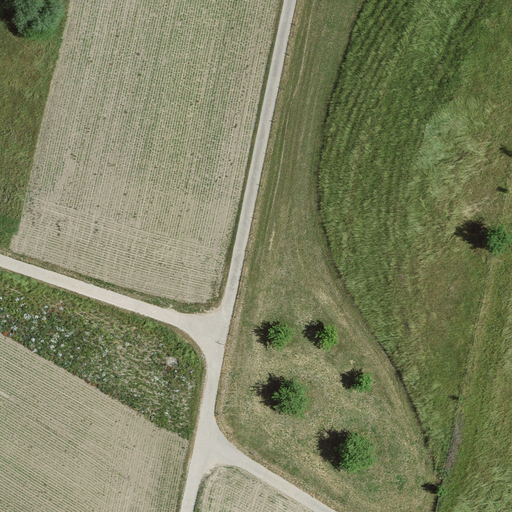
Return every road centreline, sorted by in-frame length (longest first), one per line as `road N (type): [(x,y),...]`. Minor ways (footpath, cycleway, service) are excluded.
road 1 (track): [(203,438),(216,340),(289,0)]
road 2 (track): [(216,340),(0,266)]
road 3 (track): [(324,511),(203,438),(186,511)]
